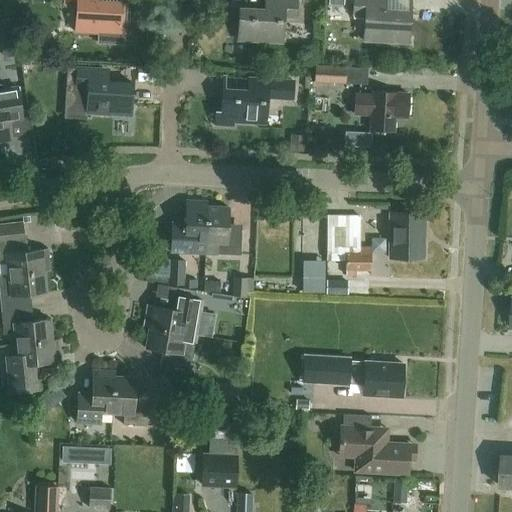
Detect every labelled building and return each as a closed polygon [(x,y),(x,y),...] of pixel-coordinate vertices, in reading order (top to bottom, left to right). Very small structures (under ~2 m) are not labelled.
[(125,28),(121,28),(122,3),(89,0),(64,0),(64,5),(77,6),(76,32),(99,33),(98,43),(124,45),(125,28)] [(282,42),(284,17),(296,17),(297,0),(272,0),(272,10),(239,8),(237,39),(282,42)] [(365,14),(363,40),(409,43),(410,11),(376,10),(376,0),(353,0),(352,13),(365,14)] [(14,18),(0,20),(0,32),(1,37),(16,34),(14,18)] [(314,65),(314,82),(345,83),(346,67),(314,65)] [(88,86),(87,112),(132,115),(133,83),(100,81),(101,69),(77,67),(76,86),(88,86)] [(294,81),(257,78),(256,91),(223,89),(222,112),(216,111),(215,124),(233,126),(234,121),(266,124),(268,98),(293,99),(294,81)] [(18,86),(6,88),(1,85),(0,84),(0,142),(13,141),(8,112),(21,110),(18,86)] [(393,131),(394,115),(407,116),(409,93),(395,93),(395,91),(373,90),(373,95),(354,94),(353,113),(371,114),(370,130),(393,131)] [(311,125),(310,138),(323,139),(324,126),(311,125)] [(205,253),(208,206),(207,206),(207,200),(186,200),(185,227),(171,227),(170,251),(193,252),(205,253)] [(208,206),(205,253),(240,254),(241,230),(228,229),(229,207),(208,206)] [(390,212),(389,257),(423,258),(424,213),(390,212)] [(360,248),(360,216),(327,216),(327,252),(345,252),(345,269),(370,270),(370,248),(360,248)] [(18,238),(0,239),(0,263),(7,262),(8,274),(45,270),(50,269),(48,248),(19,251),(18,238)] [(315,253),(315,277),(326,278),(327,254),(315,253)] [(197,287),(197,279),(184,278),(185,259),(168,259),(168,284),(182,285),(182,287),(197,287)] [(0,303),(1,310),(26,307),(24,294),(47,292),(45,271),(45,270),(8,274),(10,286),(0,286),(0,303)] [(233,276),(232,295),(247,296),(248,277),(233,276)] [(327,279),(326,294),(348,294),(348,280),(327,279)] [(149,326),(196,334),(198,323),(202,299),(178,295),(176,309),(153,305),(149,326)] [(247,299),(236,298),(234,309),(246,310),(247,299)] [(52,340),(52,339),(49,318),(27,321),(26,307),(1,310),(3,333),(15,332),(16,343),(52,340)] [(196,334),(149,326),(146,348),(168,352),(166,365),(190,369),(194,345),(196,334)] [(39,389),(37,363),(61,360),(59,338),(52,339),(52,340),(16,343),(17,355),(6,356),(9,379),(10,393),(39,389)] [(403,363),(350,360),(350,358),(304,355),(303,381),(364,384),(363,394),(402,396),(403,363)] [(112,411),(114,376),(115,376),(115,370),(92,369),(91,397),(78,397),(76,421),(100,422),(101,411),(112,411)] [(114,376),(112,411),(122,412),(123,423),(147,424),(148,401),(135,400),(136,377),(115,376),(114,376)] [(216,382),(214,406),(236,408),(238,384),(216,382)] [(355,470),(408,473),(409,443),(387,442),(387,428),(370,426),(370,415),(344,413),(343,425),(341,425),(339,455),(356,456),(355,470)] [(159,432),(158,442),(173,444),(174,433),(159,432)] [(202,453),(200,487),(236,488),(237,454),(202,453)] [(511,454),(502,454),(500,486),(511,486),(511,454)] [(307,471),(321,472),(322,460),(308,459),(307,471)] [(393,502),(406,502),(407,480),(394,479),(393,502)] [(33,511),(57,511),(59,485),(35,484),(33,511)] [(109,508),(110,486),(90,485),(88,507),(109,508)] [(236,511),(251,511),(252,493),(238,493),(236,511)] [(185,511),(203,511),(204,500),(186,499),(185,511)] [(135,508),(134,511),(165,511),(166,504),(149,503),(149,508),(135,508)] [(303,503),(302,511),(319,511),(320,504),(303,503)] [(365,511),(366,504),(354,503),(353,511),(365,511)]
